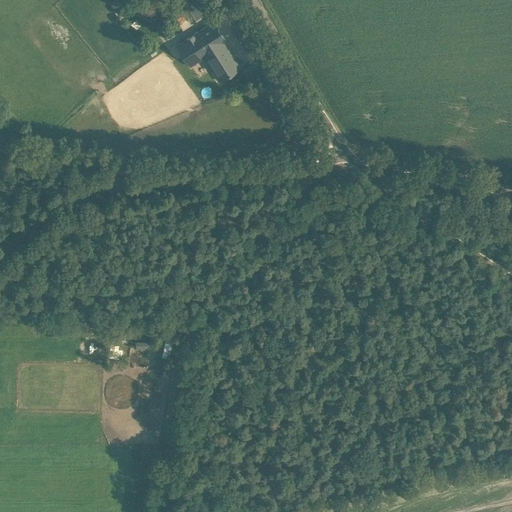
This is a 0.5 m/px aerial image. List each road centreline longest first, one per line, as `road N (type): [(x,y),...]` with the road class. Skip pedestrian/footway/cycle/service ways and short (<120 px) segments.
road 1 (track): [(162,511),(181,352),(230,258),(297,196),(309,167)]
road 2 (unclassified): [(0,253),(60,201),(89,188),(309,167),(345,153)]
road 3 (unclassified): [(345,153),(254,0)]
road 4 (unclassified): [(511,269),(375,178)]
road 5 (unclassified): [(511,192),(404,167),(375,178)]
